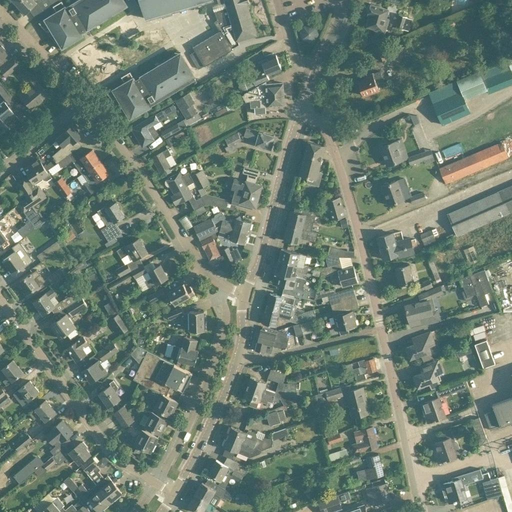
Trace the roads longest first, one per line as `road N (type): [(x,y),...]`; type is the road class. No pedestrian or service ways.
road 1 (residential): [(300,114),(320,122),(332,147),(382,333),(418,511)]
road 2 (residential): [(154,483),(105,447),(0,299)]
road 3 (residential): [(227,287),(198,265),(82,102)]
road 4 (residential): [(227,287),(216,357),(154,483)]
road 5 (tertiary): [(243,295),(300,114)]
road 6 (tertiary): [(174,494),(239,355)]
road 7 (residential): [(357,338),(278,362),(239,355)]
road 8 (residential): [(82,102),(0,12)]
